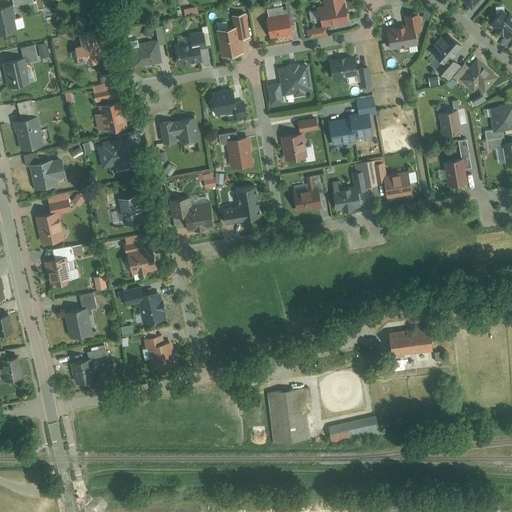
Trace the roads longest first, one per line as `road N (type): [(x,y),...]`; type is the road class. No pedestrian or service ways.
road 1 (track): [(72,490),(97,467),(511,475)]
road 2 (residential): [(50,403),(201,381),(176,251),(287,229)]
road 3 (residential): [(5,210),(50,403)]
road 4 (residential): [(251,58),(287,229)]
road 5 (residential): [(365,0),(371,32),(251,58)]
